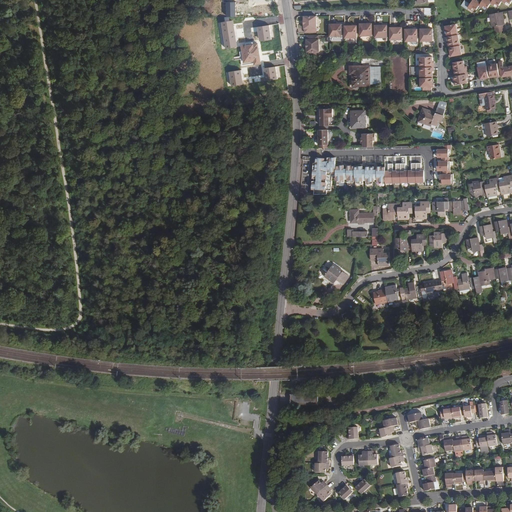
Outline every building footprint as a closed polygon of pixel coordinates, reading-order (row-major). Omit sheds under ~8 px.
[(476,0),(472,0),(468,7),(471,10),(473,8),(476,10),(479,5),(481,3),(476,0)] [(236,2),(225,2),(225,17),(236,17),(236,2)] [(502,12),(490,14),(493,27),(495,26),(496,32),(504,31),(503,25),(505,25),(502,12)] [(314,16),(302,16),(302,28),(303,29),(303,32),(313,32),(313,28),(314,28),(314,16)] [(237,48),(233,21),(221,22),(225,49),(237,48)] [(363,22),(359,22),(360,36),(372,36),(371,23),(367,23),(363,24),(363,22)] [(333,23),(329,23),(329,37),(341,37),(341,25),(336,25),(333,25),(333,23)] [(379,23),(375,23),(375,37),(387,37),(387,25),(382,25),(379,25),(379,23)] [(348,24),(344,24),(344,38),(356,38),(356,26),(352,26),(348,26),(348,24)] [(447,35),(458,33),(456,24),(443,26),(444,30),(446,29),(447,35)] [(394,25),(390,25),(390,40),(402,39),(402,27),(397,27),(394,27),(394,25)] [(269,26),(257,27),(259,42),(271,40),(269,26)] [(424,26),(421,27),(421,41),(433,41),(433,28),(428,28),(424,28),(424,26)] [(409,27),(405,27),(405,41),(417,41),(417,28),(413,29),(409,29),(409,27)] [(449,45),(460,43),(458,34),(447,36),(448,42),(446,42),(447,46),(449,45)] [(307,52),(319,52),(319,39),(318,40),(318,36),(307,36),(307,40),(306,40),(307,52)] [(254,62),(254,65),(261,64),(258,44),(242,46),(243,53),(245,63),(254,62)] [(460,45),(449,47),(450,53),(448,53),(449,57),(461,54),(460,45)] [(243,67),(254,65),(254,62),(245,63),(243,53),(240,54),(243,67)] [(420,65),(434,65),(434,61),(433,61),(433,56),(420,56),(420,65)] [(463,60),(453,62),(455,74),(467,72),(466,66),(464,67),(463,60)] [(499,63),(501,77),(511,75),(510,72),(511,71),(511,65),(503,67),(502,61),(499,61),(499,63)] [(488,65),(491,78),(496,77),(496,78),(500,77),(497,64),(488,65)] [(484,79),(489,78),(487,65),(478,67),(480,79),(480,81),(484,80),(484,79)] [(355,66),(356,86),(372,86),(372,84),(371,67),(371,66),(355,66)] [(420,67),(420,76),(433,75),(433,70),(434,70),(434,66),(420,67)] [(275,67),(264,69),(266,81),(277,79),(275,67)] [(371,67),(372,84),(381,84),(381,67),(371,67)] [(241,70),(229,72),(231,87),(243,85),(241,70)] [(455,76),(453,76),(455,85),(467,83),(466,78),(468,77),(468,74),(455,76)] [(432,86),(434,86),(434,83),(433,83),(433,77),(420,77),(420,86),(424,86),(432,86)] [(470,82),(472,88),(478,87),(476,80),(470,82)] [(481,106),(485,105),(486,110),(491,110),(495,109),(496,109),(495,104),(496,104),(494,91),(481,94),(480,94),(480,98),(481,106)] [(436,113),(423,108),(420,117),(425,118),(423,123),(431,126),(432,124),(438,126),(439,122),(441,123),(446,109),(444,109),(446,104),(439,102),(438,106),(436,113)] [(333,109),(320,109),(320,115),(319,115),(320,119),(320,125),(329,125),(329,117),(333,117),(333,109)] [(354,118),(354,110),(351,110),(351,129),(363,128),(363,125),(356,125),(355,118),(354,118)] [(367,110),(354,110),(354,118),(355,118),(356,125),(363,125),(367,125),(367,110)] [(485,123),(487,137),(498,135),(498,130),(497,121),(485,123)] [(328,133),(318,133),(318,148),(328,147),(328,133)] [(375,133),(363,134),(363,137),(361,137),(361,143),(363,143),(363,147),(373,146),(373,140),(375,140),(375,133)] [(499,144),(488,146),(488,151),(490,151),(491,159),(501,158),(499,144)] [(443,157),(450,157),(450,149),(452,149),(452,145),(444,145),(444,148),(437,149),(437,157),(443,157)] [(332,177),(336,177),(335,166),(335,157),(327,157),(326,161),(323,161),(323,158),(315,157),(313,194),(326,193),(326,190),(331,190),(332,177)] [(438,170),(444,170),(451,170),(450,161),(450,157),(443,157),(443,161),(438,161),(438,170)] [(392,182),(401,182),(400,163),(395,163),(395,170),(392,170),(392,182)] [(400,163),(401,182),(408,181),(408,170),(405,170),(404,163),(400,163)] [(347,179),(347,165),(339,165),(339,166),(335,166),(336,177),(336,181),(344,181),(344,179),(347,179)] [(365,180),(365,166),(362,166),(362,165),(358,165),(358,166),(355,166),(355,165),(353,166),(353,181),(363,181),(362,180),(365,180)] [(369,166),(365,166),(365,180),(366,183),(374,183),(374,180),(377,180),(376,167),(369,167),(369,166)] [(376,167),(377,180),(377,183),(385,182),(385,170),(385,167),(381,167),(381,166),(376,167)] [(441,174),(441,184),(454,183),(453,174),(451,174),(451,170),(444,170),(444,174),(441,174)] [(501,189),(502,194),(511,192),(511,189),(511,187),(511,186),(511,185),(511,175),(504,177),(505,182),(500,183),(501,187),(501,189)] [(487,195),(487,197),(498,195),(497,190),(497,188),(501,187),(500,183),(499,178),(489,180),(490,184),(485,185),(487,195)] [(475,197),(487,195),(485,185),(484,182),(481,182),(480,180),(472,182),(473,183),(468,184),(469,190),(470,196),(475,195),(475,197)] [(449,209),(449,201),(449,198),(445,198),(445,201),(433,202),(433,211),(438,211),(438,216),(446,215),(446,210),(446,209),(449,209)] [(449,210),(449,211),(454,211),(454,215),(461,215),(461,210),(461,208),(465,208),(466,210),(470,210),(468,198),(464,199),(464,201),(461,201),(449,201),(449,209),(449,210)] [(427,218),(427,213),(427,211),(431,211),(430,202),(421,202),(421,207),(416,207),(416,219),(427,218)] [(398,214),(398,219),(409,219),(409,214),(409,212),(413,212),(413,203),(403,203),(403,208),(398,208),(398,213),(398,214)] [(394,219),(394,215),(394,213),(398,213),(398,208),(398,204),(388,204),(388,209),(383,209),(383,220),(394,219)] [(374,222),(374,213),(359,213),(359,209),(351,210),(351,223),(359,223),(359,224),(363,224),(363,222),(374,222)] [(495,221),(497,231),(501,231),(502,235),(509,233),(510,237),(511,237),(511,228),(511,226),(508,227),(507,219),(495,221)] [(491,224),(480,226),(482,236),(486,235),(486,239),(494,238),(495,242),(499,241),(497,231),(493,231),(491,224)] [(443,241),(447,241),(446,233),(442,233),(442,232),(434,232),(434,235),(429,236),(430,246),(435,246),(435,248),(443,247),(443,243),(443,241)] [(396,238),(396,247),(401,247),(401,249),(402,251),(409,251),(408,246),(408,245),(412,244),(412,239),(412,234),(408,234),(408,238),(396,238)] [(412,246),(413,251),(423,251),(423,246),(423,237),(427,237),(427,234),(417,234),(417,239),(412,239),(412,244),(412,246)] [(480,251),(481,255),(485,255),(483,244),(479,245),(479,243),(478,237),(466,239),(468,249),(473,248),(473,252),(480,251)] [(384,249),(371,249),(371,258),(378,258),(378,265),(389,265),(389,253),(384,253),(384,249)] [(328,263),(322,272),(326,275),(325,276),(334,283),(336,280),(342,284),(349,276),(342,271),(343,270),(334,264),(332,266),(328,263)] [(474,277),(476,288),(479,287),(479,286),(491,284),(490,280),(496,279),(495,269),(494,267),(485,269),(486,270),(479,272),(480,276),(474,277)] [(495,269),(496,279),(501,278),(501,282),(508,280),(508,276),(507,274),(506,267),(495,269)] [(442,280),(442,281),(446,280),(447,284),(454,283),(455,289),(459,288),(458,279),(457,276),(453,277),(453,275),(452,269),(440,271),(442,280)] [(459,288),(460,290),(470,288),(469,284),(469,281),(468,273),(462,274),(463,279),(458,279),(459,288)] [(438,290),(443,289),(442,281),(442,280),(437,281),(437,280),(424,283),(425,285),(421,286),(422,291),(426,290),(426,293),(438,290)] [(406,299),(406,300),(417,297),(416,293),(416,291),(414,282),(409,283),(409,288),(404,289),(406,299)] [(396,285),(385,287),(386,289),(387,298),(393,297),(393,302),(399,301),(396,285)] [(376,304),(388,302),(387,298),(386,289),(381,290),(381,291),(378,292),(374,293),(376,304)] [(318,394),(291,394),(291,404),(318,404),(318,394)] [(500,402),(501,406),(502,415),(506,414),(509,414),(507,401),(500,402)] [(488,417),(487,408),(486,404),(479,405),(481,418),(484,417),(488,417)] [(475,413),(474,405),(468,406),(464,407),(465,415),(465,417),(472,416),(472,414),(475,413)] [(465,415),(464,407),(452,408),(453,418),(458,417),(458,416),(460,416),(465,415)] [(452,408),(440,410),(441,416),(441,419),(445,418),(447,418),(448,419),(453,418),(452,408)] [(408,415),(410,422),(415,421),(423,420),(421,413),(408,415)] [(393,426),(398,425),(396,418),(383,420),(385,428),(393,426)] [(420,426),(420,429),(430,427),(429,419),(423,420),(415,421),(416,425),(419,425),(420,426)] [(382,437),(392,435),(391,432),(391,430),(394,430),(393,426),(385,428),(380,429),(382,437)] [(348,435),(348,439),(359,439),(358,427),(349,427),(349,433),(350,435),(348,435)] [(511,433),(510,430),(506,430),(506,433),(502,434),(503,444),(511,443),(511,442),(511,433)] [(490,432),(487,433),(487,436),(489,446),(497,445),(496,436),(496,435),(491,436),(490,432)] [(465,436),(461,437),(463,450),(472,449),(470,439),(468,439),(466,439),(465,436)] [(482,439),(476,439),(477,447),(481,447),(489,446),(487,436),(482,437),(482,439)] [(453,441),(453,440),(450,440),(448,440),(447,437),(444,438),(444,442),(446,451),(454,450),(453,441)] [(463,450),(461,437),(457,437),(458,441),(456,441),(453,441),(454,450),(455,452),(463,450)] [(430,445),(428,438),(418,440),(419,447),(430,445)] [(393,457),(403,455),(403,451),(401,451),(400,449),(399,444),(391,446),(393,457)] [(431,445),(430,445),(419,447),(418,447),(419,451),(422,451),(422,452),(423,455),(433,453),(431,445)] [(319,463),(329,464),(329,459),(328,459),(328,457),(328,451),(319,451),(319,463)] [(368,465),(368,451),(365,451),(364,455),(362,455),(359,455),(360,465),(368,465)] [(372,451),(368,451),(368,465),(378,464),(378,454),(374,454),(372,454),(372,451)] [(342,456),(343,465),(354,464),(354,454),(350,454),(350,456),(348,456),(342,456)] [(404,459),(403,455),(393,457),(390,458),(392,467),(402,465),(401,459),(404,459)] [(422,466),(423,470),(433,468),(436,467),(434,458),(424,460),(425,463),(425,465),(422,466)] [(319,463),(316,463),(316,472),(326,473),(326,469),(326,467),(329,467),(329,464),(319,463)] [(433,468),(423,470),(424,477),(427,476),(428,480),(435,478),(433,468)] [(475,471),(476,481),(480,481),(481,484),(485,484),(484,481),(484,472),(484,470),(475,471)] [(408,483),(409,483),(408,478),(406,479),(406,477),(405,471),(402,472),(396,473),(399,485),(408,483)] [(467,482),(467,485),(471,485),(470,481),(472,481),(476,481),(475,471),(466,471),(466,473),(467,482)] [(484,472),(484,481),(489,480),(491,480),(491,482),(496,481),(496,471),(484,472)] [(446,476),(446,488),(450,488),(450,484),(452,484),(455,484),(455,474),(455,473),(446,474),(446,476)] [(455,474),(455,484),(460,483),(460,482),(467,482),(466,473),(455,474)] [(435,478),(428,480),(428,483),(423,484),(424,491),(435,489),(433,482),(436,481),(435,478)] [(318,479),(310,486),(311,488),(319,481),(318,479)] [(354,486),(361,494),(370,486),(364,479),(360,483),(358,485),(357,483),(354,486)] [(311,488),(318,494),(327,485),(325,482),(323,484),(321,483),(319,481),(311,488)] [(399,485),(397,485),(398,491),(400,496),(400,498),(404,497),(404,496),(407,495),(408,495),(407,489),(407,486),(408,486),(408,483),(399,485)] [(346,484),(343,486),(344,488),(342,489),(338,493),(344,499),(353,491),(346,484)] [(327,485),(318,494),(324,501),(332,494),(329,491),(328,490),(330,488),(327,485)]
